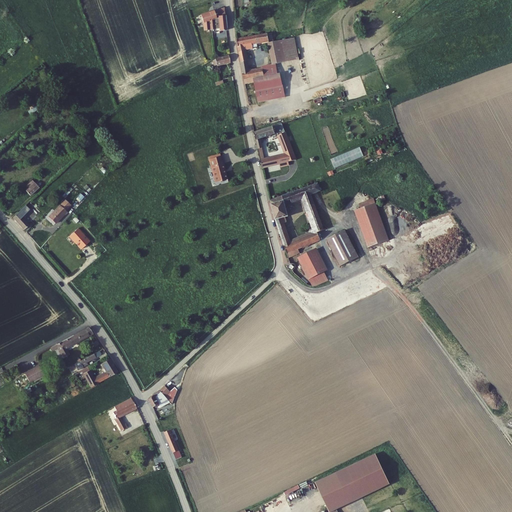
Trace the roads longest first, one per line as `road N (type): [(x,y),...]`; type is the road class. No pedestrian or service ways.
road 1 (unclassified): [(228,0),(279,264),(140,399)]
road 2 (tertiary): [(0,213),(92,319),(140,399)]
road 3 (tertiary): [(140,399),(187,511)]
